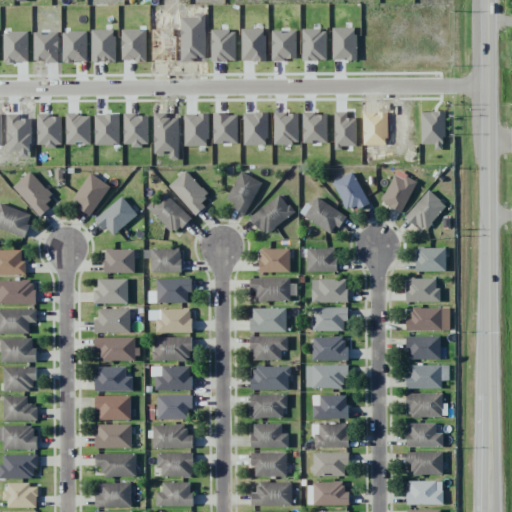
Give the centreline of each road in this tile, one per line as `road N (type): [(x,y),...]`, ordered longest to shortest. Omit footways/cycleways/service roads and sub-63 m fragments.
road 1 (tertiary): [(487,0),(488,511)]
road 2 (residential): [(0,90),(489,88)]
road 3 (residential): [(221,242),(221,511)]
road 4 (residential): [(376,244),(377,511)]
road 5 (residential): [(65,245),(65,511)]
